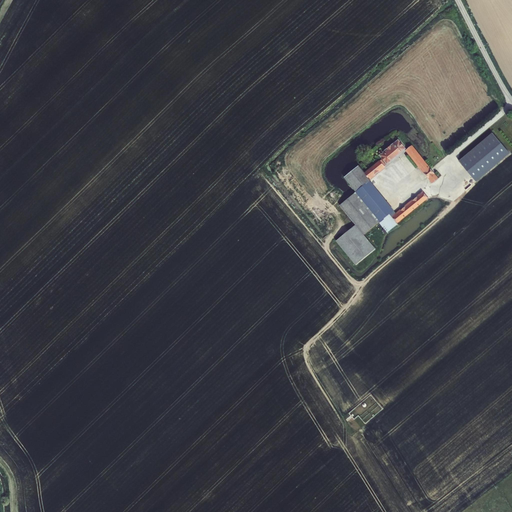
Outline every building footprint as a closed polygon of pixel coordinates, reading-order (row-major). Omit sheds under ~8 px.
[(493,134),(459,162),(477,182),(510,155),(493,134)] [(382,150),(379,152),(381,154),(380,155),(387,164),(402,152),(406,149),(399,140),(383,152),(382,150)] [(425,173),(430,169),(412,146),(407,150),(425,173)] [(340,205),(356,225),(336,241),(356,265),(375,249),(364,235),(380,222),(387,232),(397,224),(397,223),(428,198),(424,193),(396,215),(370,181),(370,179),(386,165),(382,160),(365,173),(359,165),(344,177),(356,192),(344,202),(340,205)] [(433,173),(430,169),(425,173),(428,177),(433,173)] [(433,173),(428,177),(433,183),(438,179),(433,173)]
